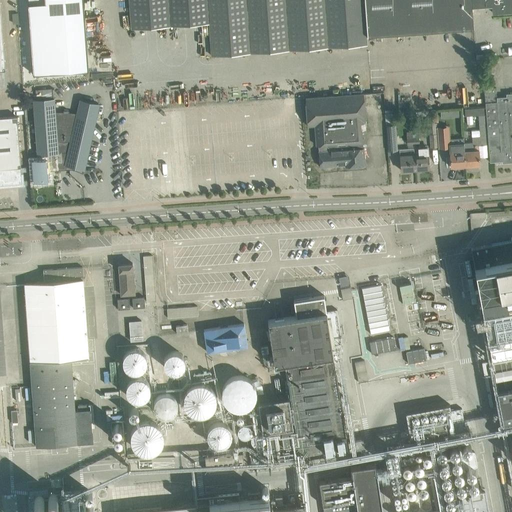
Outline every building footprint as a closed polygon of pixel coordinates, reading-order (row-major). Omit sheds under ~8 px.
[(44,0),(45,2),(28,4),(33,74),(89,70),(83,0),(44,0)] [(511,0),(129,0),(131,29),(209,23),(211,56),(367,44),(367,36),(474,29),(472,7),(492,5),(492,12),(511,10),(511,0)] [(24,96),(33,95),(32,86),(23,86),(24,96)] [(511,92),(506,93),(507,96),(497,97),(496,87),(484,88),(485,102),(486,102),(486,114),(489,144),(490,162),(511,160),(511,92)] [(49,99),(48,89),(36,90),(37,100),(34,100),(38,154),(46,154),(47,159),(33,160),(34,172),(34,181),(49,180),(49,171),(59,170),(55,111),(54,99),(49,99)] [(384,104),(384,98),(383,92),(306,97),(308,126),(316,126),(317,137),(318,137),(319,151),(319,157),(320,167),(345,165),(345,166),(365,165),(364,155),(364,147),(368,147),(365,105),(384,104)] [(81,173),(83,173),(82,172),(83,169),(84,169),(99,104),(81,100),(78,113),(69,112),(69,110),(63,110),(63,111),(55,111),(59,170),(66,169),(68,169),(71,169),(73,170),(75,170),(78,171),(80,172),(81,173)] [(465,166),(480,165),(479,150),(478,145),(489,144),(486,114),(485,114),(485,107),(464,109),(465,116),(478,115),(479,130),(471,131),(472,142),(464,143),(465,166)] [(0,117),(0,185),(22,184),(17,116),(0,117)] [(395,125),(386,125),(388,150),(397,150),(395,125)] [(450,147),(450,144),(449,127),(437,128),(438,148),(450,147)] [(428,147),(418,148),(415,148),(415,143),(419,143),(418,130),(413,131),(415,169),(429,168),(428,147)] [(401,170),(415,169),(413,131),(412,131),(412,133),(408,133),(408,138),(407,138),(407,148),(400,149),(401,170)] [(437,133),(430,134),(431,147),(438,146),(437,133)] [(464,166),(465,166),(464,143),(450,144),(450,147),(450,152),(451,167),(458,166),(458,168),(464,168),(464,166)] [(511,240),(471,248),(482,308),(487,337),(499,335),(500,340),(489,342),(491,357),(511,353),(511,355),(492,359),(503,421),(511,419),(511,237),(510,237),(511,240)] [(119,264),(121,295),(135,294),(132,263),(119,264)] [(83,280),(83,267),(63,268),(43,270),(44,282),(25,283),(25,293),(37,446),(94,442),(93,430),(92,430),(90,403),(78,404),(78,410),(74,410),(72,379),(74,379),(73,368),(71,368),(70,358),(89,357),(83,280)] [(95,330),(110,329),(107,270),(92,270),(95,330)] [(351,297),(350,289),(358,288),(356,274),(338,276),(341,298),(351,297)] [(381,284),(362,287),(370,333),(390,330),(381,284)] [(296,316),(268,320),(269,330),(275,364),(287,362),(301,456),(349,449),(343,408),(341,398),(340,398),(332,345),(342,344),(337,309),(327,311),(324,295),(294,300),(296,316)] [(144,297),(132,297),(133,308),(145,307),(144,297)] [(130,308),(129,298),(117,299),(118,309),(130,308)] [(197,306),(167,307),(167,316),(197,315),(197,306)] [(129,321),(131,341),(143,340),(141,320),(129,321)] [(1,324),(1,336),(22,335),(22,323),(1,324)] [(244,323),(204,329),(207,352),(248,346),(244,323)] [(187,324),(176,326),(177,333),(188,332),(187,324)] [(393,336),(369,341),(371,353),(395,348),(393,336)] [(148,363),(148,359),(147,355),(145,352),(140,349),(136,348),(131,350),(128,352),(126,355),(124,359),(125,363),(126,367),(129,370),(133,372),(138,372),(141,371),(144,369),(147,366),(148,363)] [(424,348),(406,351),(408,363),(427,360),(424,348)] [(170,371),(174,372),(178,372),(181,370),(184,367),(185,363),(185,360),(184,356),(181,353),(178,351),(175,351),(171,351),(168,353),(165,355),(164,359),(164,363),(165,366),(167,369),(170,371)] [(400,353),(376,355),(377,367),(401,365),(400,353)] [(354,362),(357,380),(366,379),(363,360),(354,362)] [(210,372),(193,374),(195,382),(212,380),(210,372)] [(236,409),(241,410),(244,409),(248,407),(251,406),(253,403),(255,400),(256,397),(256,394),(256,391),(255,388),(254,385),(252,382),(250,379),(247,377),(244,376),(241,376),(237,376),(234,376),(231,378),(228,379),(226,381),(224,384),(223,386),(222,389),(222,394),(222,398),(224,402),(227,405),(229,407),(232,409),(236,409)] [(455,376),(408,384),(411,403),(458,395),(455,376)] [(150,392),(150,387),(150,384),(147,380),(142,377),(137,377),(133,378),(131,380),(128,383),(127,386),(127,389),(127,393),(129,396),(132,399),(135,400),(138,400),(140,400),(144,399),(146,397),(149,395),(150,392)] [(200,415),(203,415),(205,415),(207,414),(209,413),(211,411),(214,409),(215,406),(216,403),(217,400),(216,397),(216,393),(215,391),(213,389),(212,387),(210,385),(207,384),(205,383),(203,383),(200,382),(198,383),(194,383),(191,384),(187,388),(185,390),(184,393),(183,395),(183,399),(183,402),(184,406),(186,409),(188,411),(191,413),(193,414),(197,415),(200,415)] [(10,400),(28,400),(28,388),(10,388),(10,400)] [(177,407),(178,404),(177,400),(176,398),(173,394),(169,392),(164,392),(160,393),(158,395),(155,398),(154,402),(154,406),(155,410),(159,414),(164,416),(169,415),(173,413),(175,411),(177,407)] [(131,432),(131,436),(131,439),(132,443),(133,446),(136,449),(138,451),(142,453),(145,453),(149,453),(152,453),(155,451),(158,449),(161,447),(162,443),(163,440),(164,436),(163,433),(162,430),(160,427),(157,424),(154,422),(151,421),(147,421),(144,421),(141,422),(137,424),(135,426),(133,429),(131,432)] [(278,429),(279,428),(279,426),(279,424),(277,422),(275,421),(274,421),(272,422),(271,423),(269,425),(269,427),(270,429),(271,430),(273,431),(275,431),(277,430),(278,429)] [(232,438),(233,434),(232,430),(231,428),(228,424),(224,422),(220,422),(215,423),(213,425),(210,428),(209,432),(209,436),(210,440),(213,443),(216,445),(220,446),(224,446),(227,444),(230,442),(232,438)] [(250,435),(252,432),(251,429),(250,426),(247,424),(244,424),(241,425),(239,426),(238,428),(237,432),(238,435),(241,437),(245,438),(248,437),(250,435)] [(114,436),(114,437),(114,439),(115,440),(117,441),(119,441),(120,440),(121,439),(122,437),(122,436),(121,434),(119,433),(118,433),(116,433),(115,434),(114,436)] [(280,433),(269,434),(273,460),(284,458),(280,433)] [(423,454),(422,456),(423,457),(424,459),(426,460),(427,460),(429,459),(430,458),(431,456),(431,454),(430,453),(429,452),(427,451),(425,451),(424,452),(423,454)] [(243,452),(205,456),(206,470),(244,466),(243,452)] [(352,476),(319,481),(323,505),(323,507),(323,511),(382,511),(377,473),(376,463),(351,467),(352,476)] [(489,511),(485,488),(443,496),(445,511),(489,511)] [(304,511),(304,503),(270,507),(269,497),(259,498),(258,492),(248,493),(248,499),(239,500),(239,493),(218,495),(219,502),(197,504),(183,505),(183,506),(172,511),(163,511),(161,508),(115,511),(82,511),(80,490),(61,492),(62,511),(304,511)] [(48,497),(48,499),(48,501),(49,502),(51,504),(53,504),(54,504),(56,503),(57,501),(58,499),(58,497),(57,496),(55,494),(53,494),(51,494),(49,495),(48,497)]
